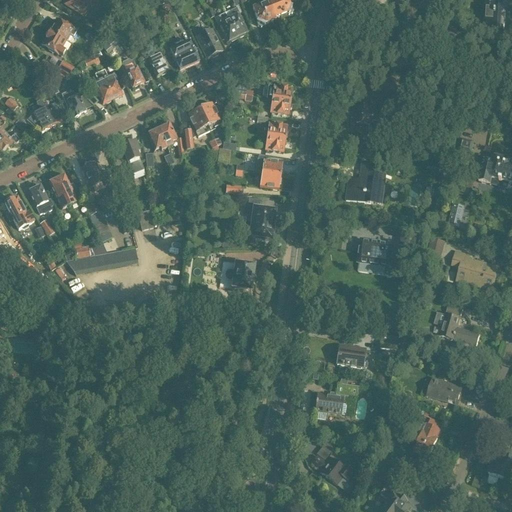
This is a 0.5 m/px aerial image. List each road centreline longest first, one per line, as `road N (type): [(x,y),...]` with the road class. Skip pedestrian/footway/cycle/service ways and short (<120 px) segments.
road 1 (primary): [(266,485),(322,58)]
road 2 (residential): [(0,179),(263,56),(322,58)]
road 3 (track): [(200,511),(236,412),(229,394),(200,380),(173,390),(146,430),(151,480),(168,511)]
road 4 (track): [(236,412),(248,379),(235,347),(196,342),(146,362),(123,416),(109,511)]
road 5 (track): [(146,362),(123,338),(107,341),(91,352),(77,384),(72,474),(83,511)]
road 6 (residential): [(511,110),(463,80),(327,29)]
road 7 (residential): [(455,491),(511,339)]
road 8 (track): [(85,365),(100,440),(102,511)]
road 9 (track): [(186,511),(173,466),(182,430),(203,418),(231,433)]
road 10 (track): [(4,511),(21,460),(44,468),(33,511)]
